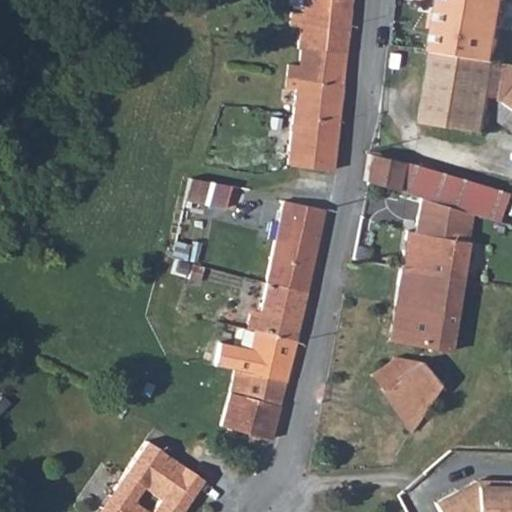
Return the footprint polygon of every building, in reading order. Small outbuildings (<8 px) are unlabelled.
[(296,48),(299,48),(345,52),(348,0),(301,0),(301,13),(290,13),(288,26),(298,26),(296,48)] [(441,0),(434,52),(495,62),(504,0),(441,0)] [(285,79),(341,85),(345,52),(299,48),(297,65),(286,64),(285,79)] [(434,52),(423,123),(484,132),(495,62),(434,52)] [(285,79),(283,87),(294,89),(291,115),(337,120),(341,85),(285,79)] [(511,88),(503,100),(511,107),(511,88)] [(511,107),(503,100),(499,122),(511,131),(511,107)] [(286,165),(330,170),(334,143),(337,120),(291,115),(289,138),(286,165)] [(364,181),(442,204),(450,179),(368,153),(364,181)] [(228,206),(230,180),(188,176),(186,202),(228,206)] [(442,204),(497,223),(506,195),(451,178),(450,179),(442,204)] [(263,282),(265,283),(305,291),(323,208),(283,200),(263,282)] [(400,267),(459,277),(464,241),(406,231),(400,267)] [(394,302),(452,312),(459,277),(400,267),(394,302)] [(251,331),(294,340),(305,291),(265,283),(260,302),(259,302),(251,331)] [(387,340),(446,350),(452,312),(394,302),(387,340)] [(241,371),(283,381),(294,340),(251,331),(246,348),(236,346),(232,361),(242,363),(241,371)] [(368,374),(408,431),(419,412),(394,377),(406,369),(400,358),(393,356),(368,374)] [(406,369),(394,377),(419,412),(435,384),(416,361),(409,367),(406,369)] [(218,426),(269,438),(283,381),(241,371),(232,370),(218,426)] [(110,511),(165,511),(183,485),(192,491),(199,480),(141,444),(110,493),(119,499),(110,511)] [(436,511),(511,511),(511,481),(475,481),(474,482),(474,487),(459,494),(459,493),(436,511)] [(165,511),(178,511),(192,491),(183,485),(165,511)] [(436,511),(459,493),(457,490),(432,505),(436,511)] [(97,511),(110,511),(119,499),(110,493),(97,511)]
